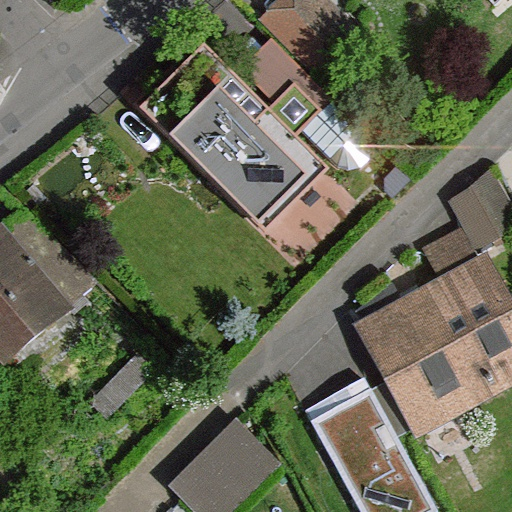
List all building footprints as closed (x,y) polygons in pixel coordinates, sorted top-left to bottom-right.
[(313,0),(294,0),(263,33),(314,83),(356,41),(313,0)] [(234,46),(161,115),(239,197),(312,129),(234,46)] [(433,243),(447,267),(511,231),(511,210),(495,179),(459,199),(472,222),(433,243)] [(78,316),(5,233),(0,237),(0,355),(14,372),(78,316)] [(511,384),(511,299),(489,259),(366,330),(427,434),(511,384)] [(373,387),(311,420),(360,511),(438,511),(439,511),(373,387)] [(238,415),(167,484),(193,511),(231,511),(284,462),(238,415)]
